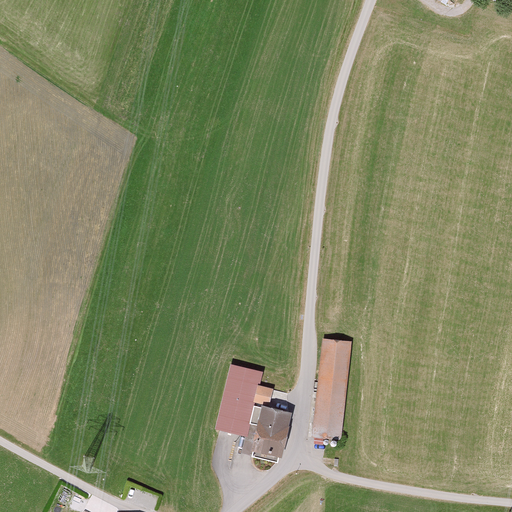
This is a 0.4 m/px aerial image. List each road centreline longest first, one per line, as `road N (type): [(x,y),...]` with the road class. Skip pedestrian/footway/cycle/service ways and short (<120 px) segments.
road 1 (unclassified): [(299,458),(323,152),(367,0)]
road 2 (unclassified): [(511,507),(339,480),(299,458)]
road 3 (residential): [(137,511),(0,442)]
